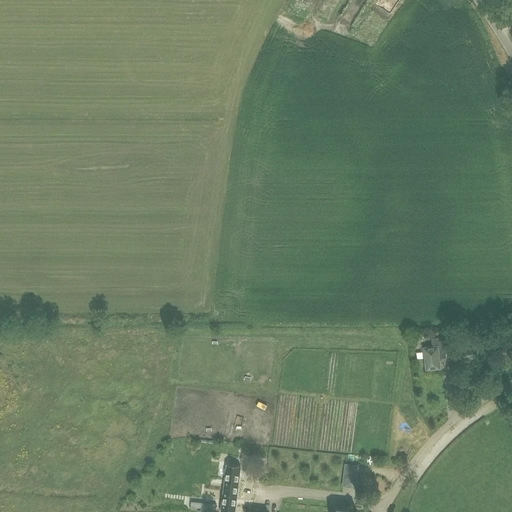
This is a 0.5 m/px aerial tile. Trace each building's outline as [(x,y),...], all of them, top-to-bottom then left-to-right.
[(423,347),(426,370),(440,368),(439,358),(446,357),(444,336),(431,338),(432,346),(423,347)] [(478,348),(458,349),(458,361),(470,361),(470,357),(479,357),(478,348)] [(360,465),(345,463),(342,486),(357,488),(360,465)] [(227,464),(221,511),(234,511),(240,466),(227,464)] [(268,472),(262,474),(266,486),(272,484),(268,472)] [(215,511),(216,507),(216,504),(207,503),(206,511),(213,511),(215,511)]
